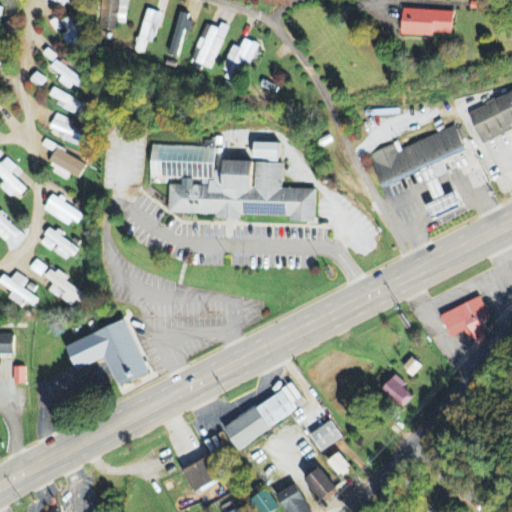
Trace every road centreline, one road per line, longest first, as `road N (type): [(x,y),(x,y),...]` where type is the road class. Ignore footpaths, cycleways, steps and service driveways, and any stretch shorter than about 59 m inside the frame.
road 1 (primary): [(0,487),(511,221)]
road 2 (residential): [(221,0),(291,42),(414,270)]
road 3 (residential): [(334,511),(415,439),(465,377),(414,270)]
road 4 (residential): [(0,264),(17,257),(37,219),(28,137)]
road 5 (residential): [(28,137),(21,73),(30,0)]
